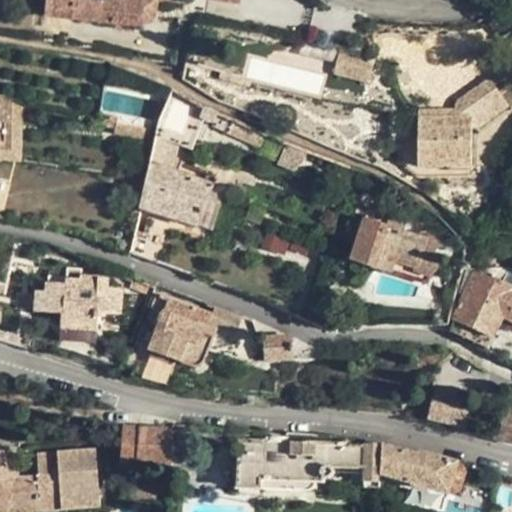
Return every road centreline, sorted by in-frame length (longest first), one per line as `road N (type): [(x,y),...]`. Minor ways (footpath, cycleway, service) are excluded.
road 1 (residential): [(0,228),(93,248),(329,343),(446,336),(511,372)]
road 2 (residential): [(511,456),(327,416),(200,405),(0,349)]
road 3 (residential): [(350,0),(422,9),(489,0)]
